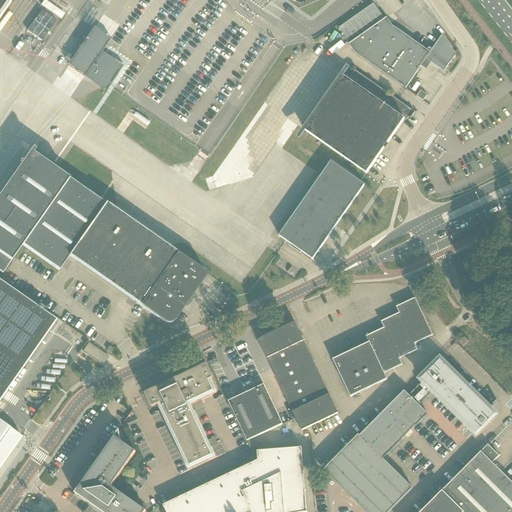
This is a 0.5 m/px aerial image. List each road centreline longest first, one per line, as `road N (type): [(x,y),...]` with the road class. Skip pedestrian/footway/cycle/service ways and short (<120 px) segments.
road 1 (tertiary): [(0,511),(79,400),(343,272)]
road 2 (unclassified): [(422,220),(404,161),(472,60),(435,0)]
road 3 (unknown): [(349,411),(470,305)]
road 4 (unclassified): [(511,330),(463,302),(429,234)]
